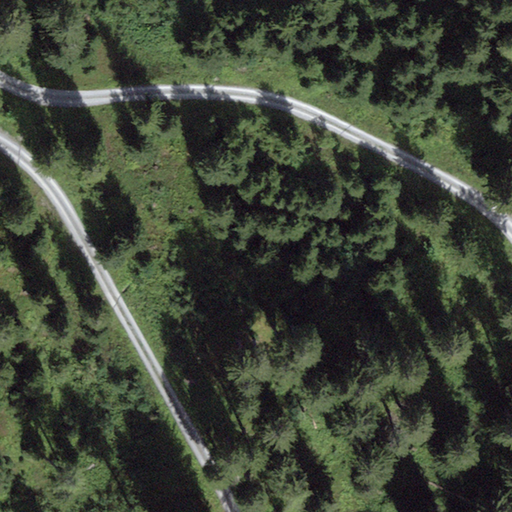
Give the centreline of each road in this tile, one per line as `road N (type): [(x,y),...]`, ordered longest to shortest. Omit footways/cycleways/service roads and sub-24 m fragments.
road 1 (track): [(511,230),(425,171),(261,96),(39,97),(0,81)]
road 2 (track): [(0,139),(32,165),(63,209),(234,511)]
